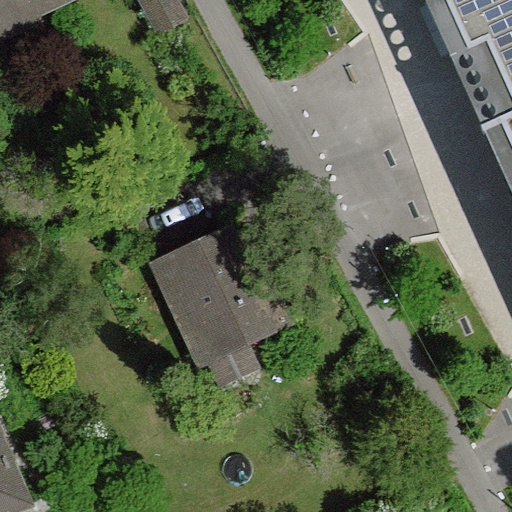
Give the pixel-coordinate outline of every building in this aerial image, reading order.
[(0,0),(0,58),(5,56),(0,44),(0,27),(58,0),(0,0)] [(186,19),(175,0),(141,0),(160,34),(186,19)] [(511,0),(411,0),(511,218),(511,0)] [(230,236),(162,266),(207,361),(287,324),(271,288),(256,293),(230,236)] [(0,511),(12,511),(34,503),(0,424),(0,511)]
